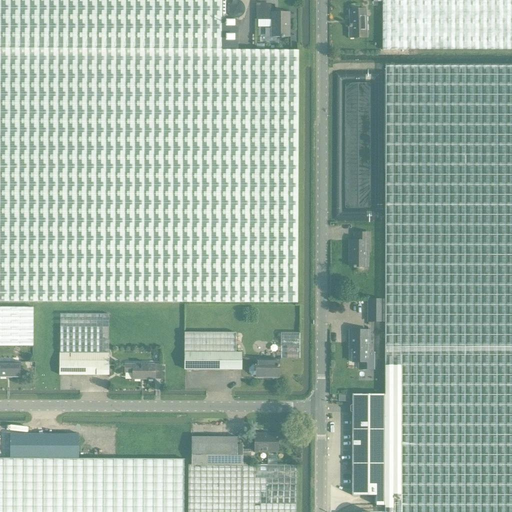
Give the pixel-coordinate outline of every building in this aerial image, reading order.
[(220,0),(0,0),(0,301),(297,303),(298,51),(221,50),(220,0)] [(511,0),(381,0),(382,2),(382,50),(511,50),(511,0)] [(350,10),(350,33),(350,38),(367,38),(366,32),(365,10),(350,10)] [(270,37),(289,37),(289,12),(282,12),(282,15),(270,15),(270,37)] [(223,20),(223,44),(234,44),(234,20),(223,20)] [(511,511),(511,66),(384,66),(384,394),(384,505),(384,511),(511,511)] [(367,251),(370,251),(369,233),(354,233),(355,241),(350,242),(350,267),(368,266),(367,251)] [(367,299),(367,322),(383,322),(383,299),(367,299)] [(0,346),(33,347),(33,308),(0,307),(0,346)] [(60,314),(60,352),(109,353),(109,314),(60,314)] [(352,362),(358,362),(358,370),(374,369),(374,352),(369,352),(369,331),(348,332),(349,344),(351,345),(352,362)] [(242,370),(242,353),(236,353),(236,333),(184,333),(184,353),(184,370),(236,371),(236,370),(242,370)] [(280,358),(299,358),(299,333),(280,333),(280,358)] [(109,376),(109,353),(60,352),(60,376),(109,376)] [(256,377),(279,378),(279,361),(256,360),(256,365),(252,365),(249,368),(249,372),(252,375),(256,375),(256,377)] [(0,376),(20,377),(20,362),(0,362),(0,376)] [(133,380),(155,380),(155,378),(162,378),(162,365),(133,365),(125,365),(125,373),(133,374),(133,380)] [(384,505),(384,394),(352,395),(352,495),(376,495),(376,505),(384,505)] [(78,464),(78,459),(78,435),(9,434),(9,458),(9,464),(78,464)] [(278,453),(278,434),(256,434),(256,453),(278,453)] [(191,465),(250,465),(251,453),(243,453),(243,446),(237,446),(237,437),(192,437),(191,465)] [(9,464),(9,458),(0,458),(0,511),(182,511),(183,459),(78,459),(78,464),(9,464)] [(250,465),(191,465),(188,465),(187,511),(295,511),(296,466),(250,466),(250,465)]
